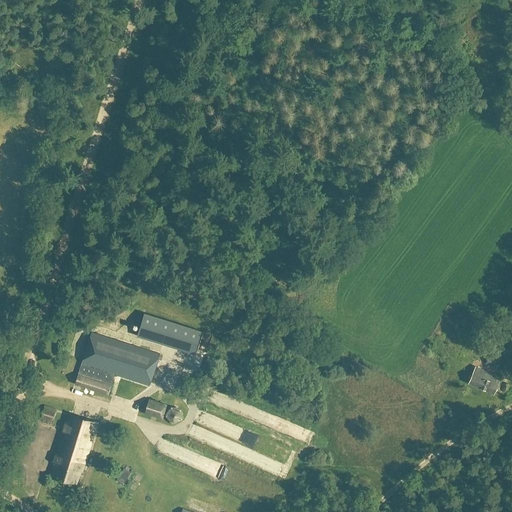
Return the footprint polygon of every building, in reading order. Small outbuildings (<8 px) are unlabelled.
[(163,328),(159,344),(190,352),(194,336),(163,328)] [(108,394),(112,384),(114,375),(150,386),(159,355),(92,333),(76,384),(108,394)] [(501,355),(505,345),(494,341),(490,350),(501,355)] [(489,357),(486,365),(497,370),(500,362),(489,357)] [(476,368),(469,383),(493,394),(500,378),(476,368)] [(150,400),(144,414),(163,420),(167,405),(150,400)] [(45,407),(40,421),(51,424),(56,409),(45,407)] [(170,408),(165,416),(172,424),(182,419),(181,409),(170,408)] [(51,476),(77,484),(81,472),(82,472),(97,423),(69,414),(54,463),(55,463),(51,476)] [(203,428),(261,451),(266,440),(207,417),(203,428)] [(162,454),(175,460),(180,448),(168,442),(162,454)]
